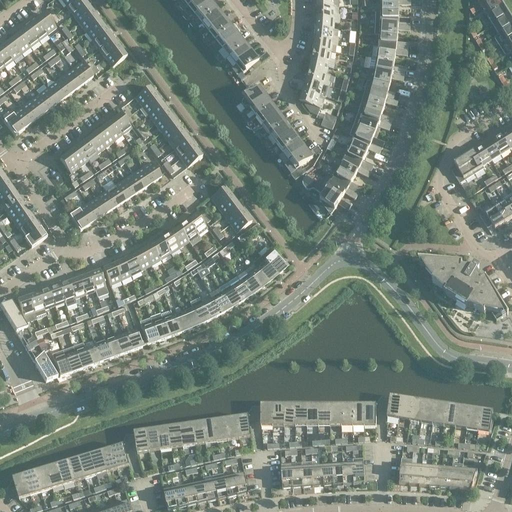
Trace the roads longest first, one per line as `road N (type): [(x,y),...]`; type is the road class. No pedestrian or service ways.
road 1 (tertiary): [(37,418),(237,340),(351,260)]
road 2 (tertiary): [(351,260),(410,135),(431,0)]
road 3 (residential): [(493,258),(478,253),(436,185),(458,138),(511,110)]
road 4 (tertiary): [(511,369),(449,355),(381,277),(351,260)]
road 5 (residential): [(66,248),(88,252),(124,236),(200,183)]
road 6 (residential): [(14,169),(124,85)]
